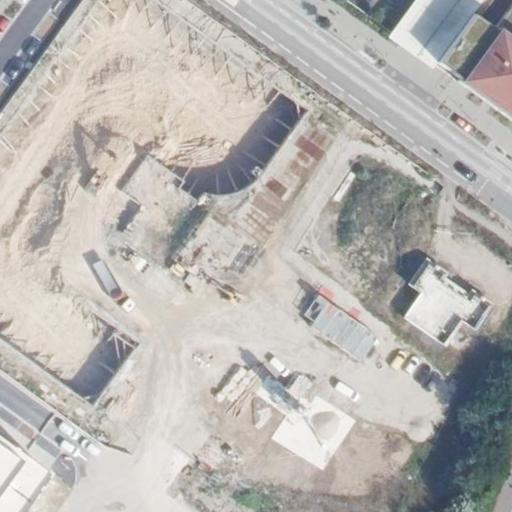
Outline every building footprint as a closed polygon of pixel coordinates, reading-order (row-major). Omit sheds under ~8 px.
[(264,175),(310,110),(157,0),(96,0),(0,113),(0,122),(73,174),(78,177),(93,148),(135,80),(264,175)] [(452,0),(412,56),(429,68),(479,0),(452,0)] [(511,2),(493,30),(458,79),(456,81),(511,121),(511,2)] [(458,79),(493,30),(470,14),(435,62),(458,79)] [(0,122),(0,142),(64,187),(73,174),(0,122)] [(64,187),(0,142),(0,339),(94,407),(140,344),(16,257),(68,189),(64,187)] [(493,304),(425,258),(408,283),(420,292),(404,316),(446,344),(463,320),(476,329),(493,304)] [(0,511),(17,511),(46,473),(0,439),(0,511)]
